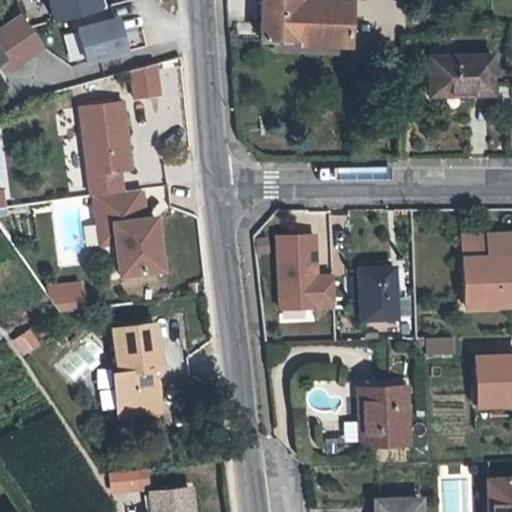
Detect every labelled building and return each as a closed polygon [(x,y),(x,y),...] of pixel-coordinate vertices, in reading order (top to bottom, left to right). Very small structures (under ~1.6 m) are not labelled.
[(97,0),(47,0),(52,21),(100,9),(97,0)] [(260,0),(260,39),(274,40),(345,43),(347,42),(348,1),(335,0),(260,0)] [(19,10),(0,23),(0,56),(1,58),(0,58),(0,73),(3,78),(46,49),(19,10)] [(77,29),(85,66),(126,57),(118,20),(77,29)] [(345,52),(345,43),(274,40),(274,49),(345,52)] [(429,93),(490,93),(489,55),(429,56),(429,93)] [(160,89),(154,67),(133,72),(138,94),(160,89)] [(96,197),(126,194),(124,173),(135,172),(130,124),(128,100),(83,104),(86,129),(93,197),(96,197)] [(144,192),(126,194),(96,197),(99,228),(114,227),(116,246),(120,278),(163,273),(157,220),(147,221),(144,192)] [(101,247),(116,246),(114,227),(99,228),(101,247)] [(463,305),(506,305),(506,281),(506,259),(511,259),(511,233),(461,235),(463,305)] [(333,306),(332,276),(315,276),(311,277),(311,270),(315,270),(313,235),(276,236),(279,308),(333,306)] [(359,318),(395,316),(393,266),(357,268),(359,318)] [(80,281),(48,283),(50,311),(82,309),(80,281)] [(111,375),(114,409),(130,408),(141,416),(158,414),(155,383),(149,377),(149,372),(154,371),(160,371),(156,325),(113,329),(117,374),(111,375)] [(29,333),(15,343),(24,355),(38,345),(29,333)] [(424,339),(425,355),(453,354),(452,338),(424,339)] [(476,405),(511,403),(511,354),(475,356),(476,405)] [(358,445),(409,443),(406,385),(356,387),(358,445)] [(130,408),(114,409),(115,418),(141,416),(130,408)] [(342,442),(355,442),(356,421),(342,421),(342,442)] [(108,493),(147,491),(147,469),(107,470),(108,493)] [(511,511),(511,479),(488,480),(489,511),(511,511)] [(192,511),(191,492),(151,496),(153,511),(192,511)] [(375,511),(420,511),(420,500),(375,501),(375,511)]
